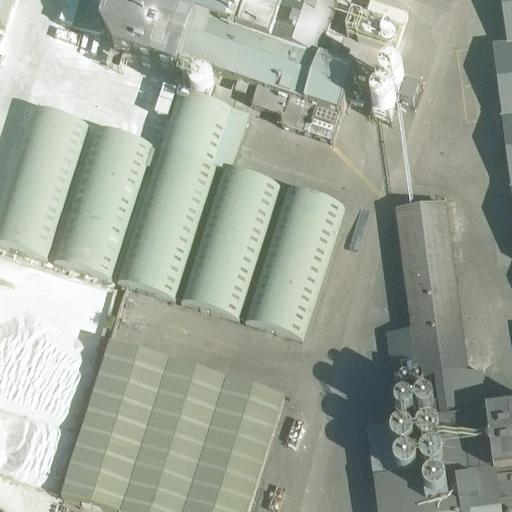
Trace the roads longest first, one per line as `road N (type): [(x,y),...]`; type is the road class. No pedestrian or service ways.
road 1 (unknown): [(466,0),(398,179),(346,371)]
road 2 (unknown): [(164,313),(346,371)]
road 3 (unknown): [(346,371),(310,511)]
road 4 (unknown): [(46,0),(0,132)]
